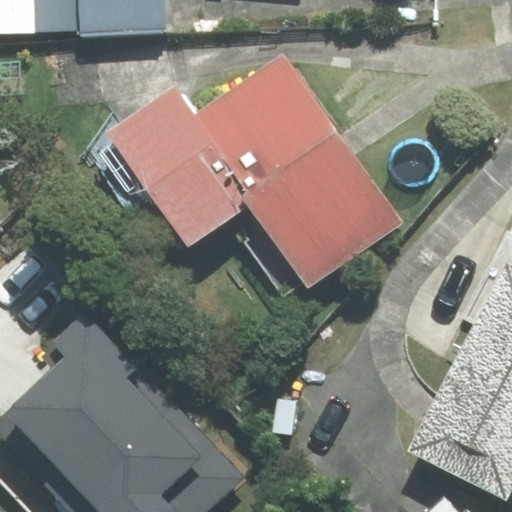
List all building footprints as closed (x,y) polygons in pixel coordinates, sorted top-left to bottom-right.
[(75,0),(0,0),(0,31),(76,30),(75,0)] [(82,0),(83,33),(167,30),(165,0),(82,0)] [(399,221),(282,56),(197,116),(176,87),(111,132),(190,243),(250,201),(309,284),(399,221)] [(507,497),(511,487),(511,234),(507,232),(463,319),(474,324),(411,449),(507,497)] [(203,511),(242,477),(90,312),(44,354),(55,367),(0,418),(0,432),(73,511),(203,511)] [(468,511),(450,492),(428,511),(468,511)]
